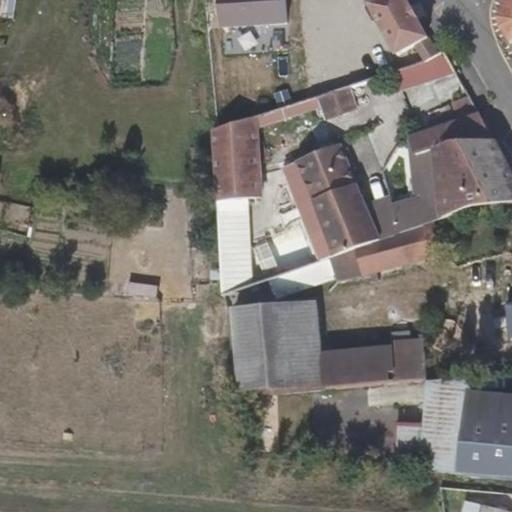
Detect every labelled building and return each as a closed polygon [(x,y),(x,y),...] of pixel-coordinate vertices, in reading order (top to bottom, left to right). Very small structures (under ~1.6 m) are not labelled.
[(0,0),(0,21),(16,22),(16,0),(0,0)] [(283,0),(217,0),(220,27),(285,22),(283,0)] [(404,48),(428,37),(418,20),(406,0),(367,0),(382,37),(368,45),(375,61),(404,48)] [(511,8),(502,36),(511,50),(511,8)] [(440,60),(428,37),(404,48),(410,67),(440,60)] [(350,89),(317,102),(326,125),(358,113),(350,89)] [(264,283),(250,112),(209,120),(214,180),(223,293),(264,283)] [(420,201),(388,209),(396,238),(492,214),(511,209),(511,189),(481,132),(427,144),(431,171),(435,197),(420,201)] [(351,182),(361,173),(354,143),(306,154),(329,254),(340,252),(346,250),(329,189),(351,182)] [(435,197),(431,171),(414,175),(420,201),(435,197)] [(329,189),(346,250),(361,246),(377,243),(361,173),(351,182),(329,189)] [(499,238),(492,214),(396,238),(377,243),(361,246),(367,269),(430,254),(499,238)] [(503,253),(499,238),(430,254),(434,270),(503,253)] [(367,269),(361,246),(346,250),(340,252),(346,274),(367,269)] [(222,296),(222,300),(227,371),(229,394),(316,386),(314,349),(311,294),(222,296)] [(227,371),(222,300),(198,302),(202,372),(227,371)] [(423,376),(418,306),(377,311),(380,343),(382,380),(418,376),(423,376)] [(380,343),(314,349),(316,386),(382,380),(380,343)] [(427,380),(419,433),(414,472),(414,478),(511,492),(511,403),(469,397),(472,378),(427,380)] [(389,469),(414,472),(419,433),(415,433),(395,430),(389,469)]
